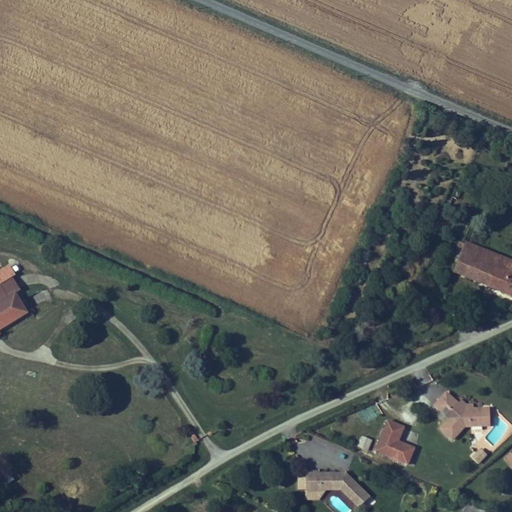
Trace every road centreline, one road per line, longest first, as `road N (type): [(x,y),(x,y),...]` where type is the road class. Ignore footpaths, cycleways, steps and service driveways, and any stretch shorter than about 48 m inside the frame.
road 1 (unclassified): [(511,129),(209,0)]
road 2 (unclassified): [(220,457),(511,318)]
